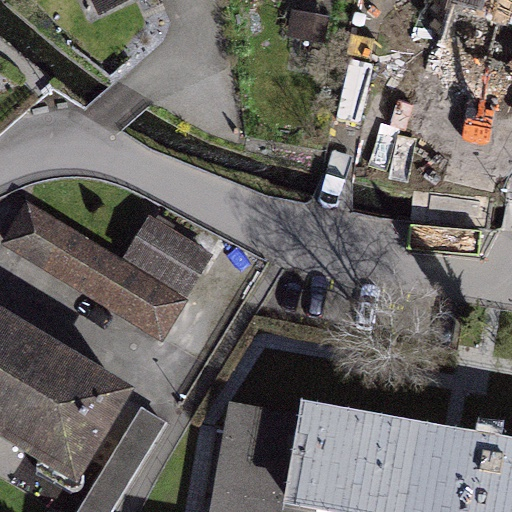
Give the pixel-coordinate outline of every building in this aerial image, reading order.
[(135,0),(79,0),(90,22),(135,0)] [(511,80),(511,0),(451,0),(435,59),(511,80)] [(333,22),(292,15),(287,44),(328,51),(333,22)] [(133,277),(21,211),(0,247),(0,257),(166,355),(212,277),(153,242),(133,277)] [(144,400),(0,318),(0,424),(98,480),(144,400)] [(511,511),(511,457),(241,413),(224,511),(511,511)]
